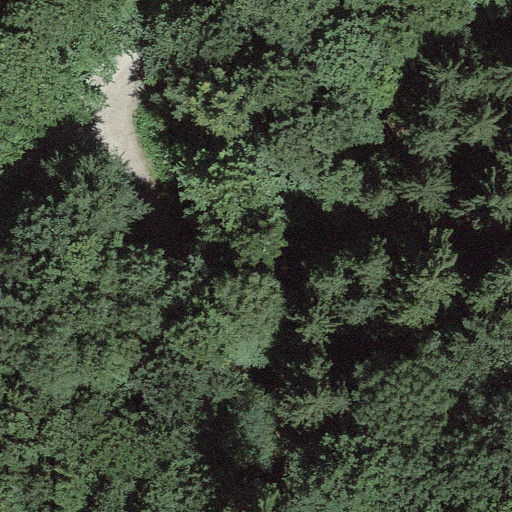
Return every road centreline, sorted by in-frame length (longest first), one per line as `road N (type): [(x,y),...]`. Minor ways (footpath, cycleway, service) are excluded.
road 1 (track): [(334,511),(184,284),(43,135)]
road 2 (track): [(0,184),(169,0)]
